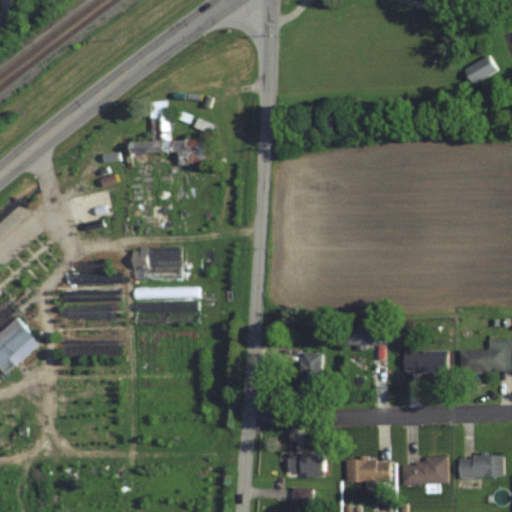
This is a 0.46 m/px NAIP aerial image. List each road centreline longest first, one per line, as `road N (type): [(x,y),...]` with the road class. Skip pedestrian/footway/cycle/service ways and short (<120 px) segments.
road 1 (tertiary): [(271,0),(242,511)]
road 2 (secondary): [(0,171),(223,0)]
road 3 (residential): [(249,416),(511,411)]
road 4 (secondary): [(175,34),(217,21),(236,25),(252,35),(269,86)]
